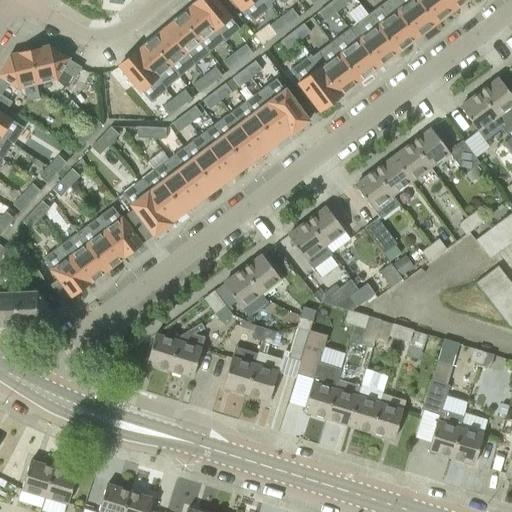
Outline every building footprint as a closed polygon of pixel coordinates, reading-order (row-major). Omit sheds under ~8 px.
[(198,0),(193,4),(194,6),(223,41),(224,41),(239,29),(230,18),(232,17),(229,14),(239,6),(233,0),(198,0)] [(233,0),(239,6),(252,22),(271,6),(270,4),(266,0),(233,0)] [(344,0),(332,0),(329,3),(335,11),(347,3),(344,0)] [(368,14),(396,52),(415,38),(387,0),(368,14)] [(434,24),(416,0),(387,0),(415,38),(434,24)] [(454,9),(446,0),(416,0),(434,24),(454,9)] [(466,0),(446,0),(454,9),(466,0)] [(335,11),(329,3),(318,11),(324,20),(335,11)] [(180,18),(209,53),(223,41),(194,6),(180,18)] [(281,17),(287,26),(298,17),(292,8),(281,17)] [(349,29),(377,66),(396,52),(368,14),(349,29)] [(287,26),(281,17),(269,26),(276,35),(287,26)] [(166,30),(194,64),(209,53),(180,18),(166,30)] [(303,23),(292,32),(299,41),(310,32),(303,23)] [(330,43),(358,80),(377,66),(349,29),(330,43)] [(151,42),(180,76),(194,64),(166,30),(151,42)] [(299,41),(292,32),(280,40),(287,49),(299,41)] [(137,54),(165,88),(180,76),(151,42),(137,54)] [(311,57),(339,95),(358,80),(330,43),(311,57)] [(245,44),(234,53),(241,62),(252,53),(245,44)] [(58,75),(62,68),(68,59),(48,47),(29,52),(36,81),(51,77),(58,75)] [(36,81),(29,52),(10,56),(0,73),(0,104),(7,109),(12,102),(1,95),(9,81),(17,86),(23,84),(27,100),(39,96),(35,81),(36,81)] [(166,89),(165,88),(137,54),(135,52),(119,66),(140,92),(142,91),(151,102),(166,89)] [(241,62),(234,53),(223,61),(229,70),(241,62)] [(341,97),(339,95),(311,57),(309,55),(289,69),(321,111),(341,97)] [(68,59),(62,68),(73,74),(76,76),(81,68),(68,59)] [(256,60),(244,69),(250,78),(262,69),(256,60)] [(203,76),(210,84),(222,76),(215,67),(203,76)] [(62,68),(58,75),(51,77),(65,86),(73,74),(62,68)] [(250,78),(244,69),(229,80),(236,89),(250,78)] [(210,84),(203,76),(192,84),(199,93),(210,84)] [(479,92),(504,125),(509,133),(511,136),(511,95),(499,78),(479,92)] [(260,91),(290,132),(291,134),(308,121),(285,89),(284,90),(276,79),(260,91)] [(236,89),(229,80),(214,92),(220,101),(236,89)] [(173,98),(180,107),(191,98),(184,90),(173,98)] [(244,103),(275,144),(290,132),(260,91),(244,103)] [(220,101),(214,92),(202,101),(209,109),(220,101)] [(504,125),(479,92),(460,107),(479,131),(484,139),(504,125)] [(180,107),(173,98),(162,107),(169,116),(180,107)] [(74,112),(78,108),(70,100),(66,105),(74,112)] [(229,114),(260,155),(275,144),(244,103),(229,114)] [(27,121),(7,109),(0,104),(0,137),(11,144),(12,145),(27,121)] [(195,106),(184,114),(190,123),(201,115),(195,106)] [(84,113),(78,108),(74,112),(72,114),(78,119),(84,113)] [(190,123),(184,114),(172,123),(179,132),(190,123)] [(214,125),(245,166),(260,155),(229,114),(214,125)] [(93,116),(83,127),(92,135),(101,124),(93,116)] [(199,136),(230,177),(245,166),(214,125),(199,136)] [(151,138),(152,127),(137,126),(137,138),(151,138)] [(92,135),(83,127),(74,138),(82,145),(92,135)] [(111,127),(102,136),(109,144),(119,134),(111,127)] [(152,127),(151,138),(165,139),(166,127),(152,127)] [(456,162),(465,174),(475,166),(480,163),(475,157),(464,142),(463,140),(448,151),(431,128),(412,143),(430,167),(450,153),(456,162)] [(484,139),(479,131),(464,142),(475,157),(490,146),(484,139)] [(109,144),(102,136),(93,146),(100,153),(109,144)] [(184,147),(215,189),(230,177),(199,136),(184,147)] [(11,144),(0,137),(0,159),(1,160),(11,144)] [(430,167),(412,143),(393,157),(411,181),(430,167)] [(169,158),(200,200),(215,189),(184,147),(169,158)] [(59,155),(49,166),(57,173),(66,163),(59,155)] [(411,181),(393,157),(374,171),(392,195),(411,181)] [(154,170),(184,211),(200,200),(169,158),(154,170)] [(57,173),(49,166),(39,176),(47,183),(57,173)] [(475,166),(465,174),(471,182),(481,175),(475,166)] [(72,169),(62,179),(70,186),(79,176),(72,169)] [(139,181),(169,222),(184,211),(154,170),(139,181)] [(392,195),(374,171),(355,185),(373,209),(392,195)] [(70,186),(62,179),(52,189),(60,196),(70,186)] [(170,224),(169,222),(139,181),(123,192),(126,196),(135,209),(155,235),(170,224)] [(32,183),(22,194),(31,201),(40,191),(32,183)] [(31,201),(22,194),(13,204),(21,212),(31,201)] [(43,201),(32,212),(39,218),(44,223),(51,216),(46,211),(49,208),(43,201)] [(326,206),(307,221),(325,245),(344,231),(326,206)] [(123,259),(142,245),(123,218),(121,217),(120,218),(113,207),(95,220),(123,259)] [(142,245),(155,235),(135,209),(123,218),(142,245)] [(6,212),(0,218),(0,225),(4,230),(14,219),(6,212)] [(39,218),(32,212),(23,221),(30,228),(39,218)] [(475,212),(467,218),(475,228),(483,222),(475,212)] [(475,228),(467,218),(458,224),(466,235),(475,228)] [(511,243),(511,226),(505,218),(495,226),(510,245),(511,243)] [(389,258),(399,251),(394,245),(396,244),(378,219),(365,227),(383,252),(384,252),(389,258)] [(123,259),(95,220),(77,233),(106,272),(123,259)] [(332,254),(325,245),(307,221),(288,235),(312,268),(332,254)] [(510,245),(495,226),(486,233),(500,252),(510,245)] [(106,272),(77,233),(60,245),(89,285),(106,272)] [(500,252),(486,233),(475,241),(490,260),(500,252)] [(438,239),(430,245),(438,256),(446,250),(438,239)] [(16,256),(26,250),(19,240),(10,245),(16,256)] [(89,285),(60,245),(42,258),(58,280),(50,285),(64,303),(89,285)] [(438,256),(430,245),(421,252),(429,263),(438,256)] [(26,250),(16,256),(14,257),(19,267),(31,260),(26,250)] [(262,254),(243,269),(261,293),(280,279),(262,254)] [(392,266),(399,277),(413,267),(405,256),(392,266)] [(399,277),(392,266),(390,263),(378,271),(390,287),(401,279),(399,277)] [(484,295),(507,277),(498,266),(476,283),(484,295)] [(261,293),(243,269),(223,283),(241,307),(261,293)] [(0,325),(15,325),(15,294),(0,294),(11,277),(0,270),(0,325)] [(363,283),(358,276),(352,281),(357,288),(363,283)] [(511,290),(511,284),(507,277),(484,295),(493,306),(511,290)] [(366,301),(358,290),(350,280),(338,289),(334,292),(323,299),(324,302),(351,311),(357,307),(366,301)] [(358,290),(366,301),(374,295),(366,284),(358,290)] [(511,290),(493,306),(501,317),(511,308),(511,290)] [(203,299),(208,306),(219,297),(214,291),(203,299)] [(15,294),(15,325),(35,325),(51,313),(37,293),(15,294)] [(219,297),(208,306),(214,314),(225,306),(219,297)] [(225,306),(214,314),(221,323),(232,315),(225,306)] [(300,317),(312,320),(315,310),(303,307),(300,317)] [(511,308),(501,317),(510,328),(511,326),(511,308)] [(344,322),(354,325),(358,314),(348,311),(344,322)] [(358,314),(354,325),(349,341),(371,348),(373,340),(379,320),(368,317),(358,314)] [(308,331),(309,331),(309,330),(312,320),(300,317),(297,328),(308,331)] [(255,332),(257,326),(242,319),(239,327),(255,332)] [(379,320),(373,340),(386,343),(388,336),(399,339),(403,328),(379,320)] [(180,336),(178,341),(170,370),(193,377),(201,349),(201,348),(205,337),(194,334),(203,327),(201,323),(180,336)] [(253,339),(262,342),(266,329),(257,326),(255,332),(253,339)] [(266,329),(262,342),(255,365),(246,394),(269,401),(278,372),(294,377),(295,372),(308,331),(297,328),(289,352),(284,350),(281,359),(266,354),(269,343),(272,344),(275,332),(266,329)] [(403,328),(399,339),(399,340),(409,344),(405,359),(416,362),(424,338),(412,335),(413,331),(403,328)] [(335,390),(338,382),(336,381),(340,369),(318,362),(326,335),(309,330),(309,331),(308,331),(295,372),(314,378),(304,412),(327,419),(335,390)] [(170,370),(178,341),(155,334),(147,363),(170,370)] [(469,360),(480,364),(484,352),(473,348),(469,360)] [(484,352),(480,364),(490,367),(494,355),(484,352)] [(246,394),(255,365),(232,358),(223,387),(246,394)] [(452,457),(461,427),(459,426),(468,401),(446,394),(449,385),(431,379),(422,409),(439,415),(429,450),(452,457)] [(371,433),(380,404),(382,395),(360,389),(358,397),(349,426),(371,433)] [(349,426),(358,397),(335,390),(327,419),(349,426)] [(505,404),(498,402),(496,412),(503,414),(505,404)] [(380,404),(371,433),(394,440),(403,411),(380,404)] [(0,426),(5,432),(21,418),(15,411),(0,423),(0,426)] [(484,434),(461,427),(452,457),(475,465),(484,436),(483,436),(484,434)] [(21,489),(44,496),(53,468),(30,461),(21,489)] [(53,468),(44,496),(68,504),(77,475),(53,468)] [(123,511),(129,492),(107,485),(98,511),(123,511)] [(123,511),(149,511),(154,499),(129,492),(123,511)]
